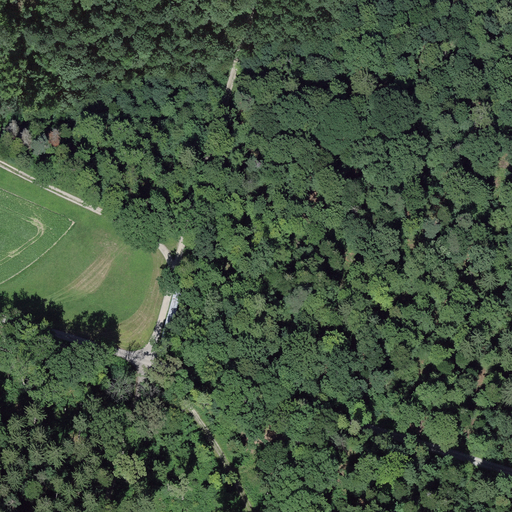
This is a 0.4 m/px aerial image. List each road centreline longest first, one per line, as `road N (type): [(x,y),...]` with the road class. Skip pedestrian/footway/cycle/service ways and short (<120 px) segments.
road 1 (track): [(511,473),(146,361),(98,511)]
road 2 (track): [(146,361),(180,242),(0,160)]
road 3 (track): [(180,242),(256,0)]
road 4 (track): [(251,511),(205,428),(146,361)]
road 5 (track): [(0,309),(146,361)]
